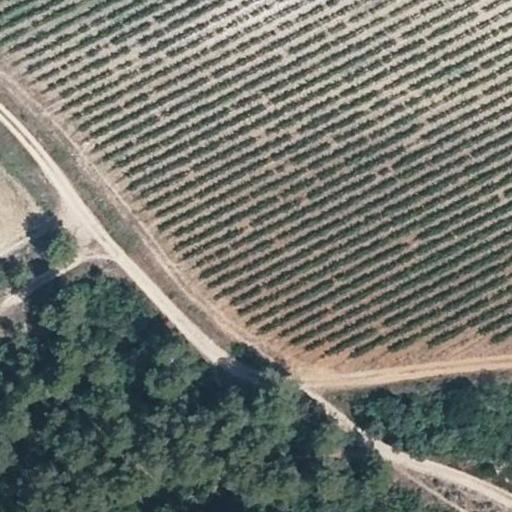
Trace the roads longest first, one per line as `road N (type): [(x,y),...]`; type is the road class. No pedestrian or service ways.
road 1 (track): [(510,511),(236,376),(101,246),(0,109)]
road 2 (track): [(101,246),(0,313)]
